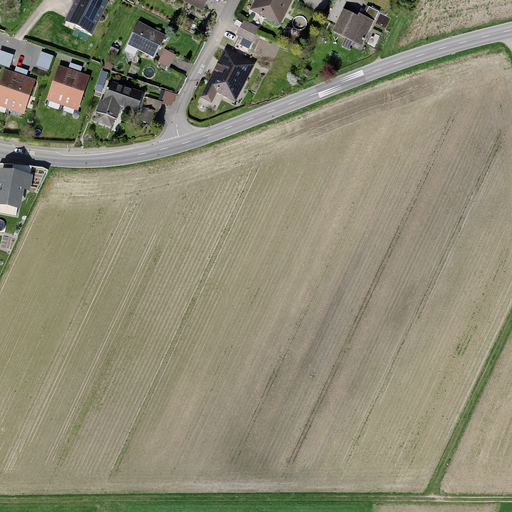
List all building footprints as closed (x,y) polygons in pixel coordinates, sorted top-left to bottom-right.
[(92,34),(107,6),(95,0),(75,0),(78,1),(67,21),(92,34)] [(284,0),(260,0),(255,11),(274,20),(284,0)] [(371,27),(343,13),(335,29),(363,43),(371,27)] [(240,38),(252,44),(259,30),(247,24),(240,38)] [(153,58),(163,39),(139,26),(129,46),(153,58)] [(14,55),(0,49),(0,63),(9,67),(14,55)] [(53,55),(41,51),(36,65),(49,69),(53,55)] [(175,57),(166,52),(159,64),(169,69),(175,57)] [(210,89),(229,98),(246,66),(227,56),(210,89)] [(49,99),(63,104),(73,74),(59,69),(49,99)] [(0,104),(9,107),(19,78),(5,73),(0,87),(0,104)] [(88,79),(73,74),(63,104),(78,109),(88,79)] [(33,83),(19,78),(9,107),(23,112),(33,83)] [(109,84),(96,121),(112,126),(119,105),(138,111),(140,106),(152,110),(155,101),(143,97),(144,96),(109,84)] [(154,111),(145,108),(141,118),(150,121),(154,111)] [(29,178),(3,173),(0,188),(0,203),(18,207),(21,188),(28,189),(29,178)]
